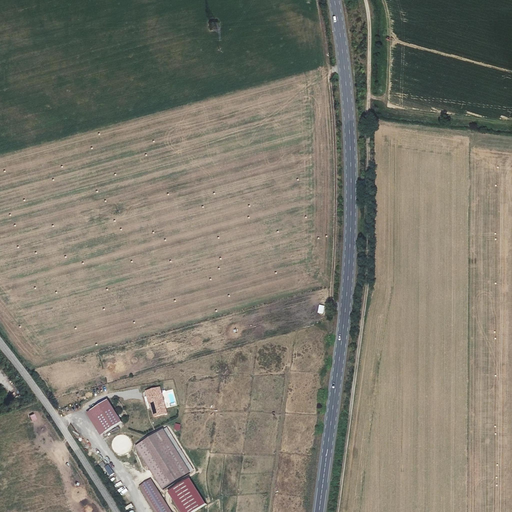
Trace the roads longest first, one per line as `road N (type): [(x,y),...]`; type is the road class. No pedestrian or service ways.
road 1 (secondary): [(318,511),(349,253),(351,178),(334,0)]
road 2 (unclassified): [(116,511),(0,342)]
